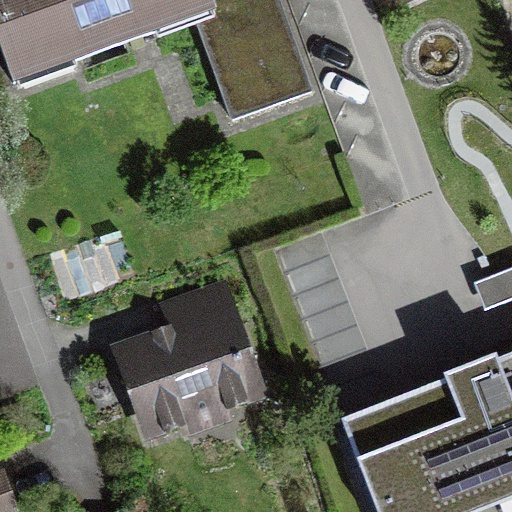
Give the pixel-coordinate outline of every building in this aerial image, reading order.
[(277,0),(0,0),(0,44),(14,83),(195,17),(233,120),(311,91),(277,0)] [(503,304),(511,300),(511,268),(492,276),(503,304)] [(122,354),(149,429),(188,415),(192,427),(219,418),(215,405),(254,392),(217,288),(171,305),(181,333),(122,354)] [(511,511),(511,355),(497,361),(495,358),(444,378),(445,382),(341,422),(375,511),(511,511)] [(0,511),(11,511),(14,511),(2,478),(0,478),(0,511)]
